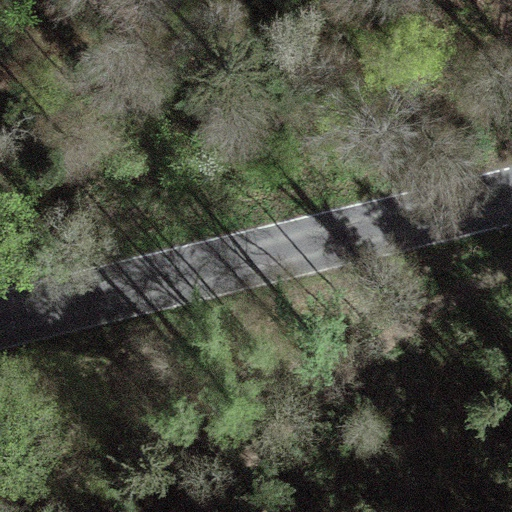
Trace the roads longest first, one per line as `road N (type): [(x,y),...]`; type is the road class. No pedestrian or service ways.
road 1 (tertiary): [(511,193),(0,322)]
road 2 (track): [(511,261),(166,511)]
